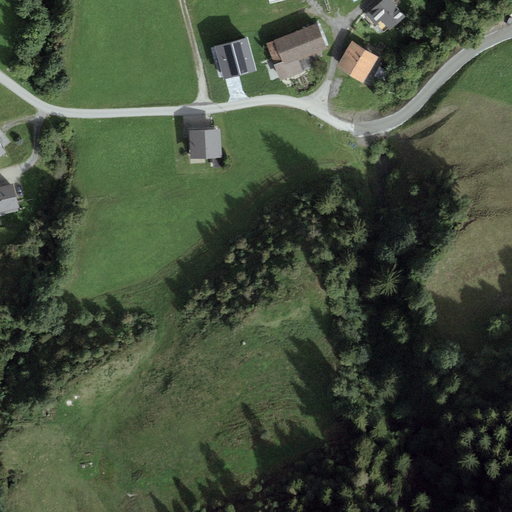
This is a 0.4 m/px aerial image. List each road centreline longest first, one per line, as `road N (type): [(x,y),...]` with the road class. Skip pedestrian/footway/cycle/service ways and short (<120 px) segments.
road 1 (unclassified): [(0,77),(63,113),(279,100),(315,111)]
road 2 (unclassified): [(315,111),(346,128),(384,126),(468,50),(511,30)]
road 3 (residential): [(315,111),(345,25),(373,0)]
